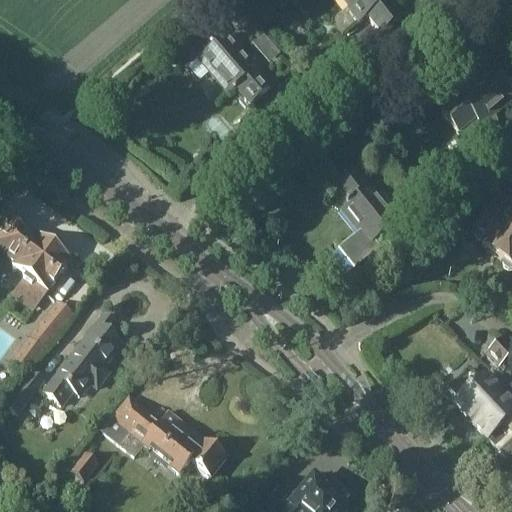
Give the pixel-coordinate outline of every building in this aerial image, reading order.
[(339,0),(347,10),(346,11),(358,25),(366,19),(380,36),(400,21),(386,3),(389,0),(339,0)] [(256,72),(227,38),(201,60),(211,71),(207,75),(227,98),(231,94),(232,95),(235,93),(249,109),(269,92),(254,75),(256,72)] [(253,46),(265,61),(275,52),(262,38),(253,46)] [(458,102),(441,116),(458,136),(475,122),(481,130),(511,104),(511,95),(491,71),(456,100),(458,102)] [(357,234),(342,246),(358,266),(379,249),(374,243),(384,236),(388,241),(400,232),(399,231),(403,228),(399,224),(370,188),(368,190),(354,173),(334,189),(345,204),(344,205),(345,207),(340,212),(357,234)] [(482,246),(501,261),(502,270),(508,274),(511,272),(511,207),(500,198),(496,194),(484,210),(489,214),(472,235),(484,244),(482,246)] [(456,206),(448,197),(436,207),(444,216),(456,206)] [(0,256),(12,266),(11,269),(25,279),(20,285),(42,302),(46,296),(47,297),(72,264),(35,236),(33,239),(27,234),(26,235),(7,220),(0,229),(0,256)] [(28,377),(44,355),(45,356),(74,320),(56,305),(26,341),(27,342),(11,364),(28,377)] [(103,317),(41,397),(61,413),(73,398),(80,404),(91,390),(97,395),(112,377),(104,371),(122,347),(109,337),(117,327),(103,317)] [(511,369),(511,349),(503,340),(484,357),(497,371),(507,363),(511,369)] [(468,373),(448,392),(459,403),(454,407),(479,433),(511,402),(511,399),(511,398),(500,398),(483,380),(479,384),(468,373)] [(45,386),(32,375),(4,411),(17,421),(45,386)] [(148,458),(146,460),(166,476),(167,473),(179,482),(190,467),(208,481),(225,460),(167,415),(158,426),(128,401),(100,437),(134,463),(142,453),(148,458)] [(504,460),(511,451),(511,402),(479,433),(504,460)] [(84,486),(85,487),(99,468),(84,457),(70,475),(70,476),(65,482),(79,493),(84,486)] [(255,503),(247,511),(347,511),(347,510),(344,505),(348,500),(331,486),(326,492),(312,480),(285,511),(272,511),(259,501),(256,504),(255,503)] [(31,511),(29,510),(32,504),(21,499),(22,497),(0,485),(0,504),(14,511),(16,507),(25,511),(24,511),(31,511)]
